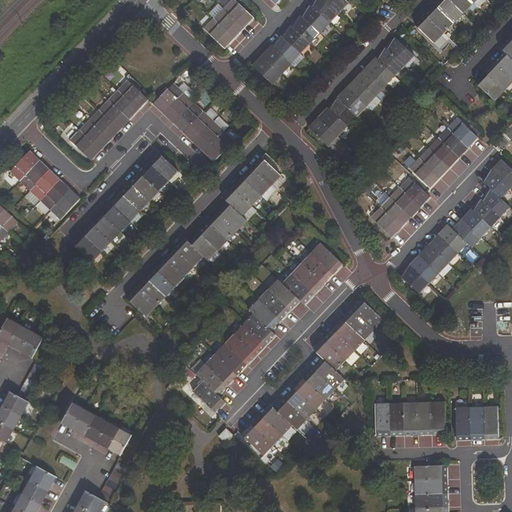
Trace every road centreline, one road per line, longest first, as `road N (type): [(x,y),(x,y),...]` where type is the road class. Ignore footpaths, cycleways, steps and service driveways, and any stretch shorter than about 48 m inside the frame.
road 1 (residential): [(275,128),(103,314)]
road 2 (residential): [(19,121),(84,184),(152,114),(194,154)]
road 3 (residential): [(373,278),(347,287),(233,413)]
road 4 (residential): [(275,128),(136,0)]
road 5 (residential): [(373,278),(302,153),(275,128)]
road 6 (residential): [(19,121),(136,0)]
road 7 (residential): [(487,158),(373,278)]
road 8 (residential): [(511,340),(452,341),(419,323),(373,278)]
